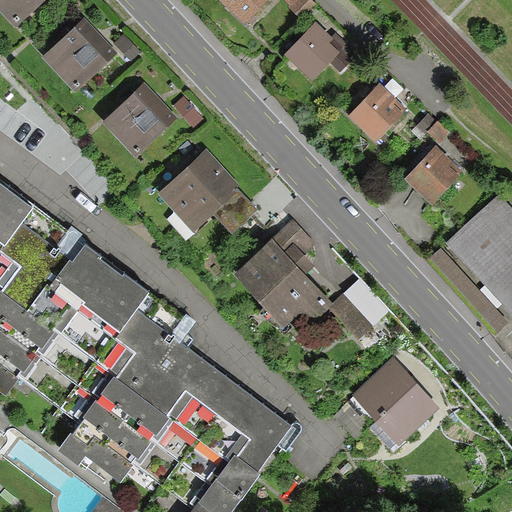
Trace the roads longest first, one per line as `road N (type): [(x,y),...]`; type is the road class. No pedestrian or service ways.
road 1 (secondary): [(149,0),(511,393)]
road 2 (residential): [(332,0),(438,105)]
